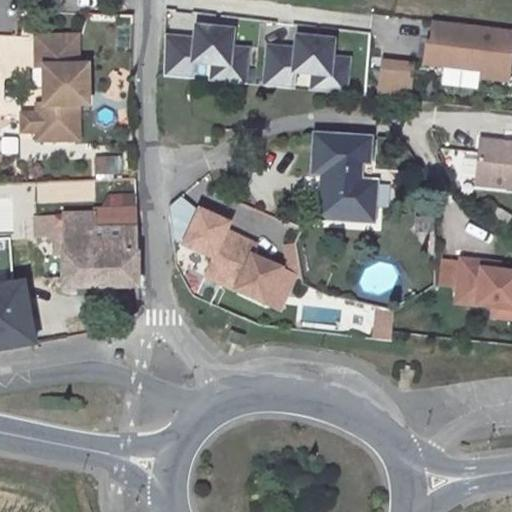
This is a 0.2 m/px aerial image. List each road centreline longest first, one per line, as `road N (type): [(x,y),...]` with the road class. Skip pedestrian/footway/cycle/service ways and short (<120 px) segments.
road 1 (residential): [(215,400),(159,317),(148,278),(143,0)]
road 2 (secondary): [(404,459),(369,420),(323,401),(272,391),(215,400)]
road 3 (secondary): [(0,432),(163,467)]
